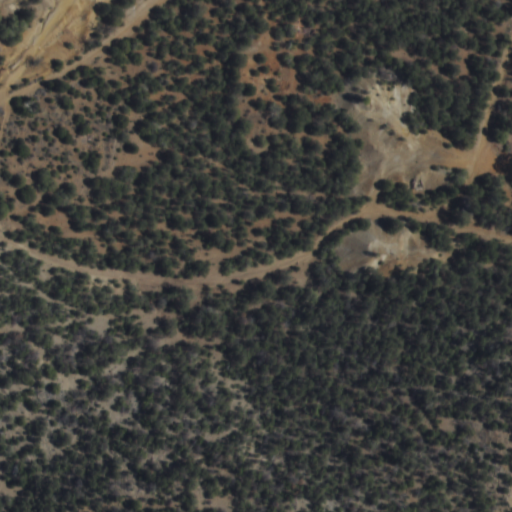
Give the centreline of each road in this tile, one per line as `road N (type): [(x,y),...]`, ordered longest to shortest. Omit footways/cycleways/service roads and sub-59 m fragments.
road 1 (track): [(0,238),(55,265),(137,286),(247,292),(319,266),(345,233),(391,215),(511,241)]
road 2 (track): [(384,218),(378,192),(407,170),(495,165),(494,96),(511,48)]
